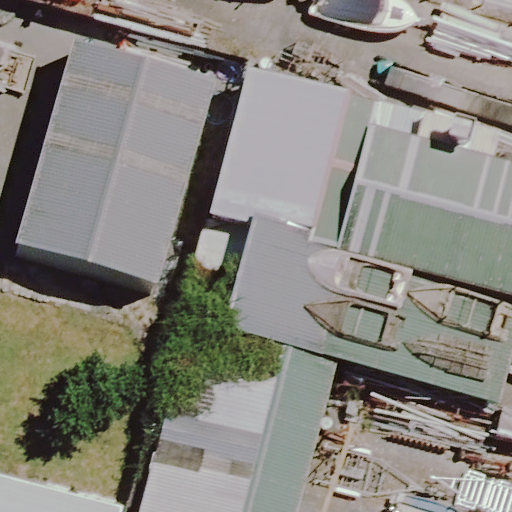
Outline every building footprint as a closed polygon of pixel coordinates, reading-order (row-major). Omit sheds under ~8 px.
[(511,0),(381,0),(511,33),(511,0)] [(236,120),(118,87),(68,266),(186,299),(236,120)] [(405,142),(304,116),(267,254),(369,280),(405,142)] [(511,329),(297,274),(271,373),(511,436),(511,329)] [(363,511),(387,422),(266,390),(234,511),(363,511)]
